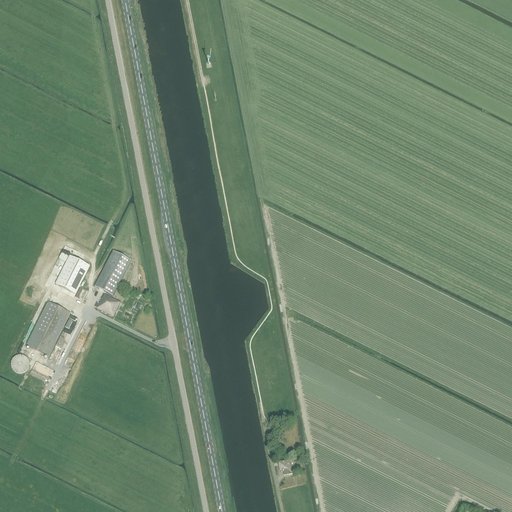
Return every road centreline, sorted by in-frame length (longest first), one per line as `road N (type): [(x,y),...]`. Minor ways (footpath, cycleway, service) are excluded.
road 1 (unclassified): [(205,511),(108,0)]
road 2 (primary): [(221,511),(124,0)]
